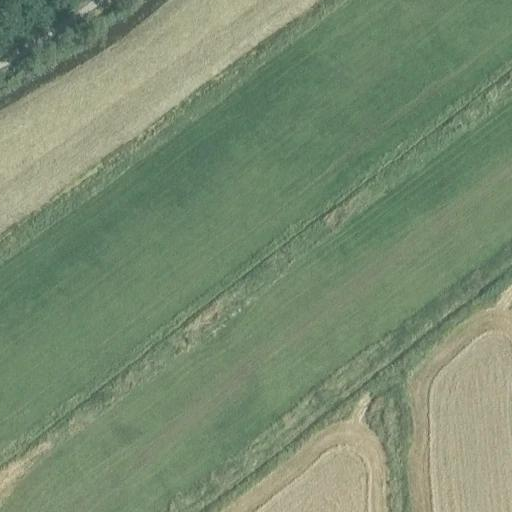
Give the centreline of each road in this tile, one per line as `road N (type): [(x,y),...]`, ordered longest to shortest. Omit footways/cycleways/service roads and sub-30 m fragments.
road 1 (track): [(511,135),(356,263),(87,511)]
road 2 (track): [(0,146),(222,0)]
